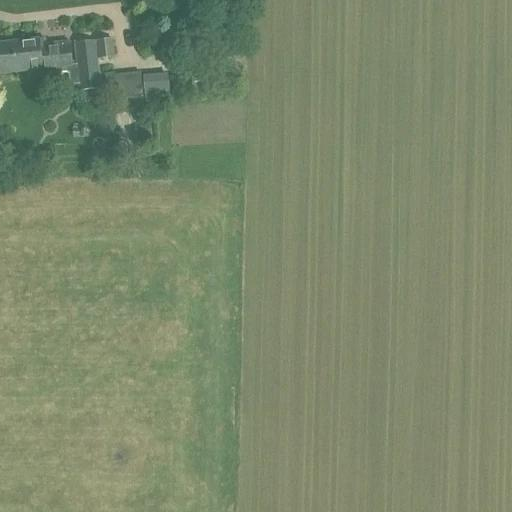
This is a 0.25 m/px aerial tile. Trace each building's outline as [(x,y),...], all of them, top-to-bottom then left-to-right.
[(98,60),(115,58),(113,39),(96,42),(98,60)] [(38,44),(38,40),(0,44),(0,72),(0,75),(37,71),(36,59),(38,44)] [(39,40),(38,40),(38,44),(36,59),(37,71),(72,67),(70,43),(40,46),(39,40)] [(74,43),(78,86),(79,92),(86,91),(87,103),(99,102),(98,91),(101,90),(95,41),(74,43)] [(141,73),(114,75),(116,100),(143,97),(141,73)] [(145,102),(170,100),(167,74),(143,76),(145,102)]
